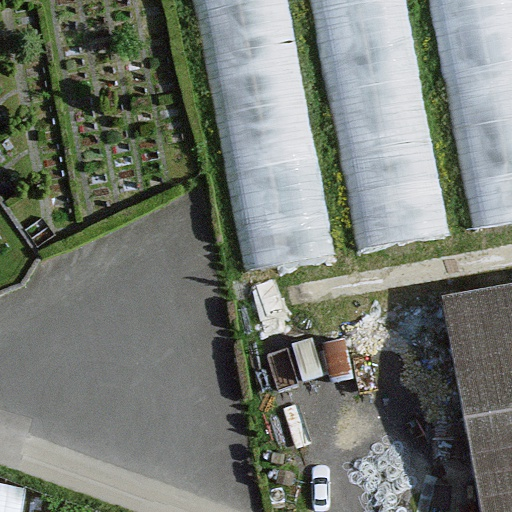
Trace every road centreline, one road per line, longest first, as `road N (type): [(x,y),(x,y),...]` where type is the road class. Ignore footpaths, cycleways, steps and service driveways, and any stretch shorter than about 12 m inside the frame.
road 1 (track): [(511,261),(282,302)]
road 2 (residential): [(181,511),(0,448)]
